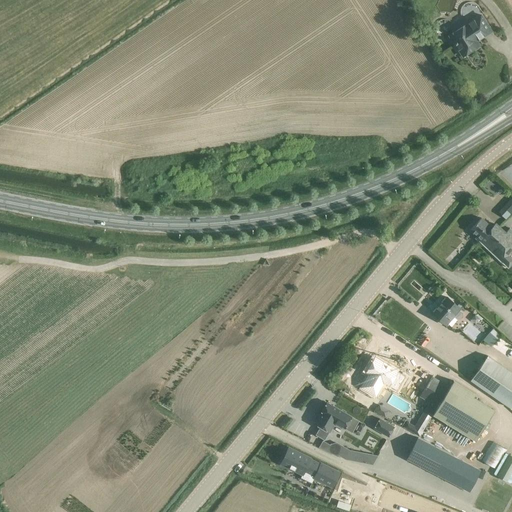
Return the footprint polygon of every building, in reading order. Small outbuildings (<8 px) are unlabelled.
[(479,45),(476,41),(491,31),(480,14),(449,35),(462,56),(479,45)] [(481,218),(471,229),(478,235),(475,238),(478,241),(486,232),(490,236),(499,227),(494,223),(491,227),(481,218)] [(486,232),(478,241),(502,264),(503,264),(508,268),(511,264),(511,256),(511,255),(511,253),(511,229),(509,227),(504,232),(499,227),(490,236),(486,232)] [(446,325),(453,316),(456,319),(460,319),(463,316),(462,313),(459,310),(460,308),(446,297),(432,313),(446,325)] [(483,340),(490,346),(500,335),(493,329),(483,340)] [(390,347),(382,361),(395,369),(394,371),(424,389),(423,391),(420,397),(437,407),(432,414),(467,436),(475,441),(494,410),(473,397),(475,393),(453,380),(449,386),(432,376),(434,374),(390,347)] [(369,356),(350,385),(376,401),(394,374),(369,356)] [(511,373),(487,356),(470,380),(510,408),(511,405),(511,373)] [(351,432),(358,421),(327,403),(320,414),(315,424),(320,427),(316,435),(324,439),(329,432),(334,422),(351,432)] [(434,410),(427,406),(415,427),(407,422),(404,427),(419,436),(429,420),(434,410)] [(388,436),(394,427),(380,419),(374,428),(388,436)] [(469,491),(480,470),(418,438),(407,459),(469,491)] [(326,451),(330,445),(323,441),(319,447),(326,451)] [(494,442),(482,461),(494,469),(506,450),(494,442)] [(284,445),(276,460),(298,471),(299,467),(310,473),(309,474),(327,484),(334,469),(316,461),(315,462),(305,456),(305,455),(284,445)]
